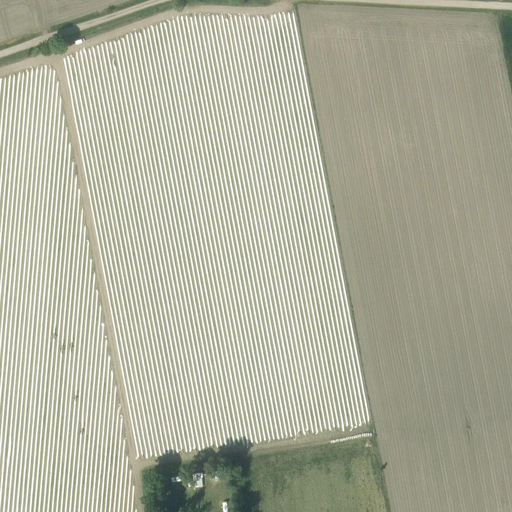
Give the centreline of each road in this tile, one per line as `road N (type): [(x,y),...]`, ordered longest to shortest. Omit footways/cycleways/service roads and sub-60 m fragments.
road 1 (track): [(511,8),(304,0)]
road 2 (track): [(166,0),(0,56)]
